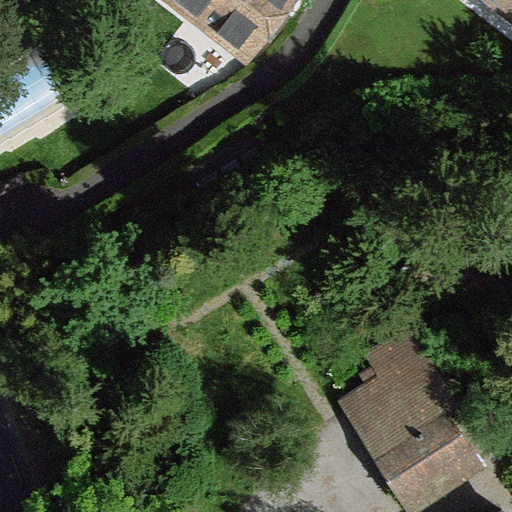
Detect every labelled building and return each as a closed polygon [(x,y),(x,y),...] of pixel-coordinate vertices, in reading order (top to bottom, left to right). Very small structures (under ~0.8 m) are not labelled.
[(291,0),(190,0),(252,50),(291,0)] [(104,321),(79,278),(48,298),(61,322),(74,326),(79,335),(104,321)] [(376,390),(429,357),(412,329),(373,354),(379,365),(366,373),(376,390)] [(376,390),(355,403),(384,451),(449,411),(459,405),(429,357),(376,390)] [(473,449),(449,411),(384,451),(408,489),(473,449)]
